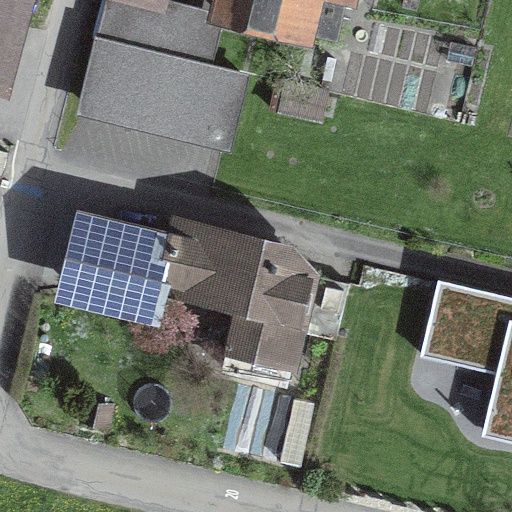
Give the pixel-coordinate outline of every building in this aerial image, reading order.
[(0,0),(0,58),(16,0),(0,0)] [(110,0),(101,38),(104,39),(150,50),(162,0),(110,0)] [(222,0),(220,12),(303,33),(304,26),(333,33),(340,0),(222,0)] [(224,141),(240,72),(150,50),(104,39),(87,107),(224,141)] [(298,331),(312,273),(276,265),(281,244),(179,220),(168,267),(228,281),(223,304),(237,307),(223,368),(285,383),(298,331)] [(87,231),(75,288),(135,301),(147,244),(87,231)] [(336,340),(350,283),(312,273),(298,331),(336,340)] [(486,366),(501,370),(486,431),(511,436),(511,299),(441,283),(430,329),(491,344),(486,366)]
